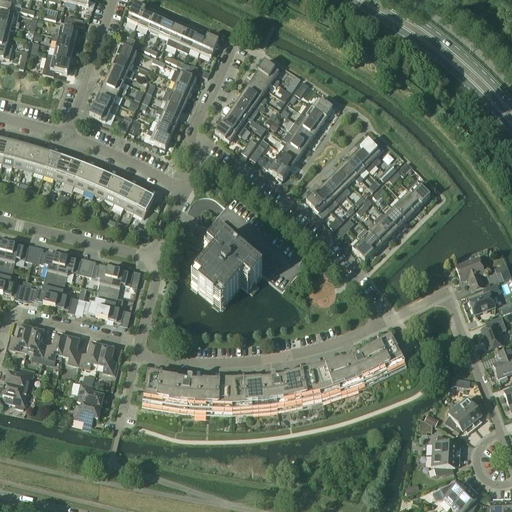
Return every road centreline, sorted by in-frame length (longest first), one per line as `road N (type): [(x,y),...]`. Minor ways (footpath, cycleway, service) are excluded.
road 1 (residential): [(135,356),(259,361),(377,325)]
road 2 (residential): [(377,325),(279,203),(206,158)]
road 3 (residential): [(499,435),(444,292),(392,319)]
road 4 (secondary): [(366,0),(434,43),(511,118)]
road 5 (residential): [(1,346),(10,314),(138,346)]
road 6 (residential): [(158,261),(0,221)]
road 7 (residential): [(62,137),(110,0)]
road 8 (residential): [(188,192),(62,137)]
road 9 (residential): [(206,158),(189,138),(234,44)]
